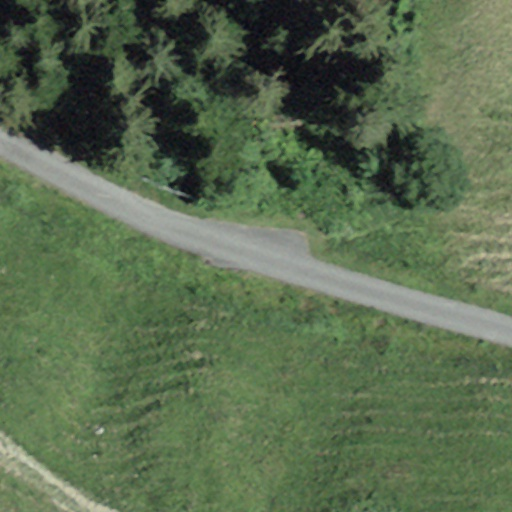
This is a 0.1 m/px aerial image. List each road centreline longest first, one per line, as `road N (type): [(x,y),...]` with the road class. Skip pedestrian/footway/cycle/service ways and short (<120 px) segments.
road 1 (unclassified): [(511,327),(135,212),(0,142)]
road 2 (track): [(110,511),(0,445)]
